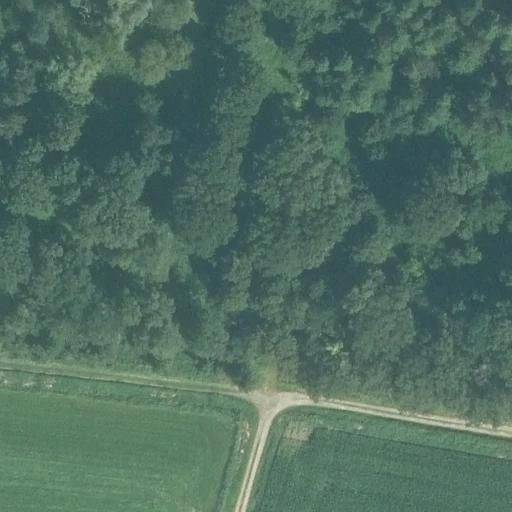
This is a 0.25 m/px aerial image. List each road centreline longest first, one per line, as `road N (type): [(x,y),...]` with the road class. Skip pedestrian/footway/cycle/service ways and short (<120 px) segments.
road 1 (track): [(272,399),(262,347),(232,313),(0,204)]
road 2 (track): [(272,399),(0,365)]
road 3 (track): [(511,433),(272,399)]
